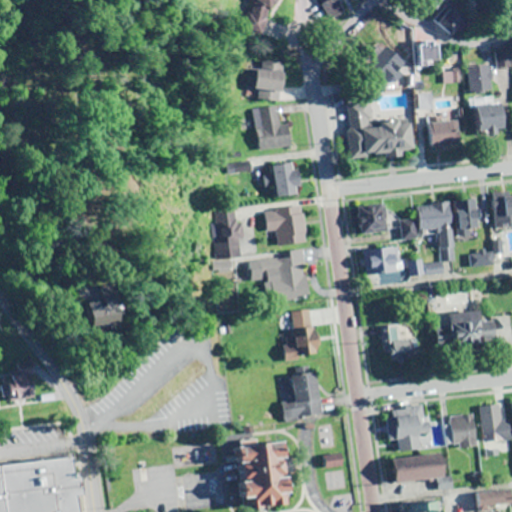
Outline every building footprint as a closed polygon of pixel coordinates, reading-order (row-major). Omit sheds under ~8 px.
[(433,21),(452,36),(465,20),(446,5),(433,21)] [(469,93),(492,92),(491,67),(468,68),(469,93)] [(284,103),(284,80),(257,80),(257,103),(284,103)] [(414,156),(413,122),(373,124),(372,103),(348,104),(351,158),(414,156)] [(255,107),(280,104),(282,123),(290,122),(294,144),(261,149),(255,107)] [(504,104),(478,107),(481,134),(507,131),(504,104)] [(456,121),(430,122),(431,148),(457,147),(456,121)] [(227,162),(252,159),(254,169),(229,173),(227,162)] [(294,160),(274,164),(276,173),(264,174),(266,185),(277,183),(279,195),(299,193),(297,184),(302,184),(300,168),(295,168),(294,160)] [(511,192),(494,194),(496,229),(511,228),(511,192)] [(458,241),(472,241),(471,222),(480,222),(479,201),(457,202),(458,241)] [(266,210),(268,230),(277,229),(280,244),(308,240),(302,204),(266,210)] [(450,204),(419,206),(421,236),(432,236),(434,263),(454,262),(450,204)] [(356,236),(388,234),(385,206),(353,209),(356,236)] [(236,207),(215,210),(216,221),(211,222),(216,259),(243,255),(240,237),(246,236),(244,221),(238,222),(236,207)] [(411,221),(401,222),(403,239),(413,238),(411,221)] [(305,247),(286,250),(287,255),(251,260),(253,280),(269,277),(270,280),(266,281),(268,294),(275,293),(276,300),(312,296),(305,247)] [(365,251),(367,276),(399,274),(397,249),(365,251)] [(470,256),(472,269),(494,266),(492,253),(470,256)] [(109,304),(92,307),(96,328),(128,321),(120,283),(105,287),(109,304)] [(296,335),(288,335),(290,344),(286,344),(288,360),(301,358),(301,354),(320,351),(313,307),(293,309),(296,335)] [(488,356),(483,313),(450,316),(455,359),(488,356)] [(501,353),(511,349),(511,321),(510,316),(491,322),(501,353)] [(416,325),(381,331),(386,366),(421,360),(416,325)] [(6,379),(13,402),(41,394),(32,363),(19,366),(21,374),(6,379)] [(319,370),(325,412),(286,418),(284,401),(298,399),(294,374),(319,370)] [(507,406),(482,409),(486,446),(511,443),(507,406)] [(388,420),(391,442),(400,441),(401,454),(424,451),(422,436),(431,435),(427,407),(394,411),(395,419),(388,420)] [(455,449),(477,449),(477,417),(455,417),(455,449)] [(237,446),(286,441),(291,504),(243,509),(237,446)] [(326,454),(343,451),(346,464),(328,467),(326,454)] [(448,480),(445,455),(394,461),(397,485),(448,480)] [(80,493),(82,511),(0,511),(0,465),(76,456),(79,478),(85,477),(87,493),(80,493)] [(478,492),(511,488),(511,503),(492,505),(492,509),(481,511),(478,492)] [(403,511),(402,503),(445,497),(446,511),(403,511)]
